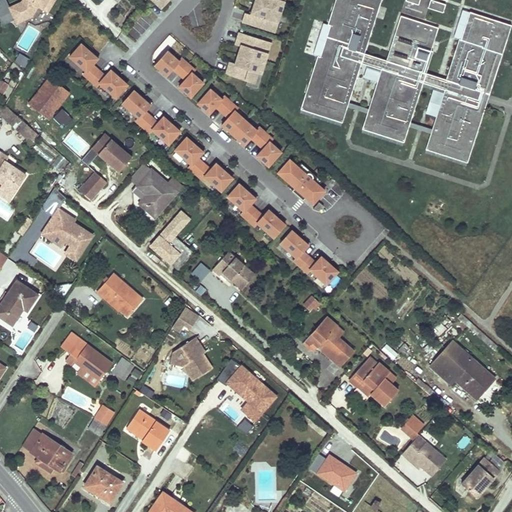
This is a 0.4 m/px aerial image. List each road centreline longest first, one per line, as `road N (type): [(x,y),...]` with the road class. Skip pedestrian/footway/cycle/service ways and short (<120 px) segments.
road 1 (residential): [(438,511),(66,187)]
road 2 (unclassified): [(171,22),(136,62),(325,228)]
